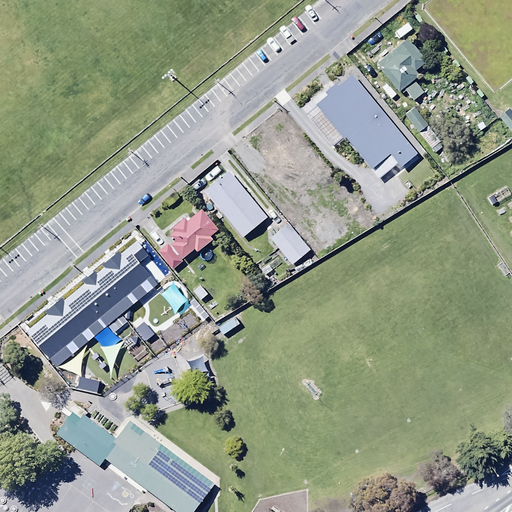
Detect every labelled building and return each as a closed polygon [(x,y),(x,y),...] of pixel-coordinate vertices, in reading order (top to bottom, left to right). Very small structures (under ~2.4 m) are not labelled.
[(390,54),(370,72),(408,112),(428,94),(390,54)] [(416,140),(425,133),(411,114),(401,122),(416,140)] [(511,144),(511,121),(505,114),(494,123),(511,145),(511,144)] [(348,141),(327,118),(306,138),(327,160),(348,141)] [(371,133),(347,152),(367,176),(390,157),(371,133)] [(309,163),(287,139),(263,161),(286,185),(309,163)] [(328,177),(315,162),(308,168),(320,183),(328,177)] [(264,221),(233,188),(210,209),(241,242),(264,221)] [(222,235),(202,215),(159,258),(178,277),(222,235)] [(332,222),(310,240),(323,256),(346,238),(332,222)] [(285,230),(268,243),(289,271),(307,257),(295,241),(300,238),(296,233),(290,237),(285,230)] [(104,281),(93,266),(75,279),(86,294),(104,281)] [(184,303),(173,312),(179,319),(190,310),(184,303)] [(114,351),(84,314),(55,337),(86,374),(114,351)] [(124,334),(112,344),(120,352),(131,342),(124,334)] [(190,511),(212,483),(128,420),(114,438),(81,413),(75,422),(67,416),(54,433),(97,465),(103,458),(174,511),(190,511)]
